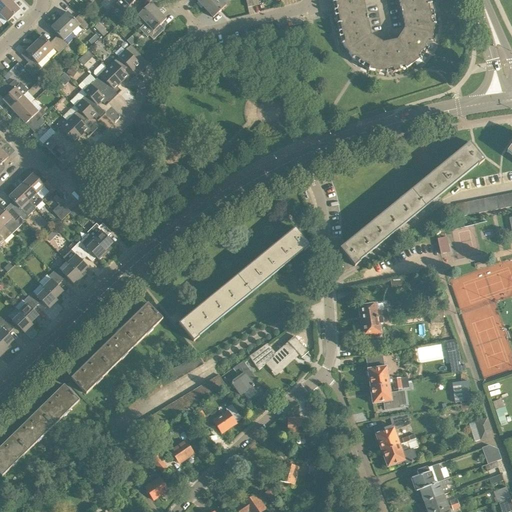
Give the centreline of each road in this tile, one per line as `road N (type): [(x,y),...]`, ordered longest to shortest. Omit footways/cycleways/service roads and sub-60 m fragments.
road 1 (tertiary): [(0,394),(163,240),(300,156)]
road 2 (residential): [(31,155),(66,179),(128,119),(160,67),(201,32)]
road 3 (residential): [(326,375),(320,201),(300,156)]
road 4 (tertiary): [(300,156),(433,113),(509,99)]
road 5 (residential): [(174,511),(244,439),(326,375)]
road 6 (residential): [(384,511),(337,385),(326,375)]
